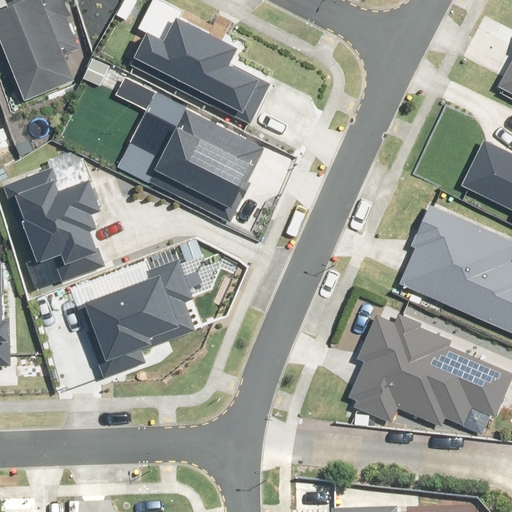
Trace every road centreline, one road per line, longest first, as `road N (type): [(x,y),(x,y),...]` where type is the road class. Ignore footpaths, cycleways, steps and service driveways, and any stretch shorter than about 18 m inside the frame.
road 1 (residential): [(239,418),(264,334),(405,50)]
road 2 (residential): [(239,418),(511,451)]
road 3 (residential): [(0,458),(237,458)]
